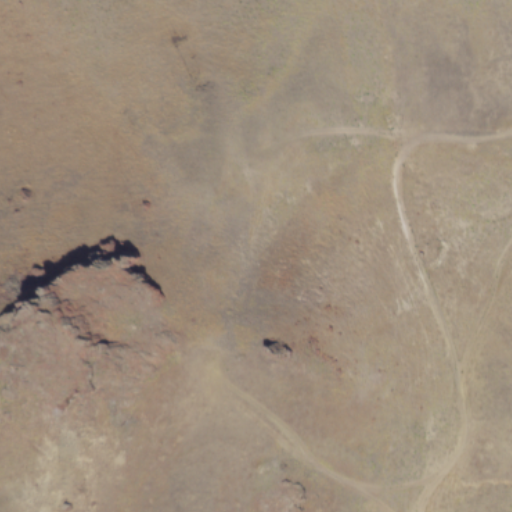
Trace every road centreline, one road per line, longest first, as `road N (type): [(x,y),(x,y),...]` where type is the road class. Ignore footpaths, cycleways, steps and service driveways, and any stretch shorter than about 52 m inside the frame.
road 1 (track): [(511,132),(417,135),(401,148),(394,178),(459,374)]
road 2 (track): [(410,511),(430,476),(454,457),(465,417),(459,374),(511,244)]
road 3 (track): [(410,510),(314,462),(212,365)]
road 4 (track): [(417,135),(314,129),(256,153),(223,185)]
